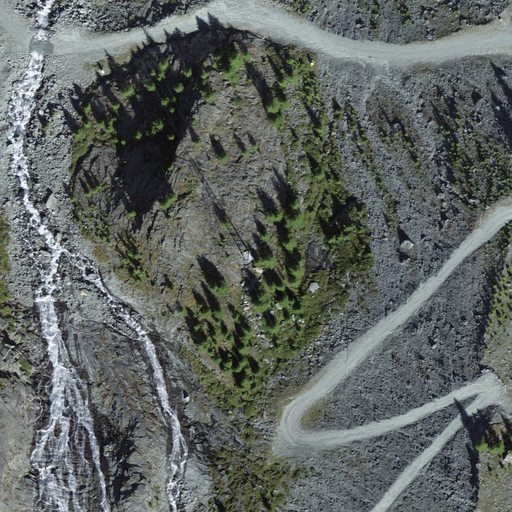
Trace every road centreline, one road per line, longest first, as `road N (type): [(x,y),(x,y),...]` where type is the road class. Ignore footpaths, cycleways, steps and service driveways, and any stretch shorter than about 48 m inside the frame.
road 1 (track): [(511,212),(293,414),(293,435),(320,441),(486,390),(377,511)]
road 2 (track): [(0,15),(44,46),(119,41),(224,15),(389,54),(511,40)]
